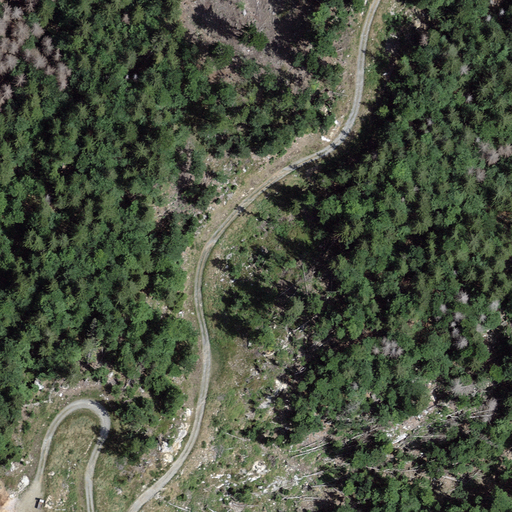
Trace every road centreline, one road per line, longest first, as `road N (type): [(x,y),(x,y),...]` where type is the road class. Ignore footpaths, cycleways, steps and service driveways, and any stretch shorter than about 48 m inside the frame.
road 1 (track): [(132,511),(185,452),(195,426),(206,381),(198,283),(205,255),(260,189),(339,140),(356,108),(363,35),(376,0)]
road 2 (track): [(25,511),(53,426),(77,406),(95,409),(102,424),(89,511)]
